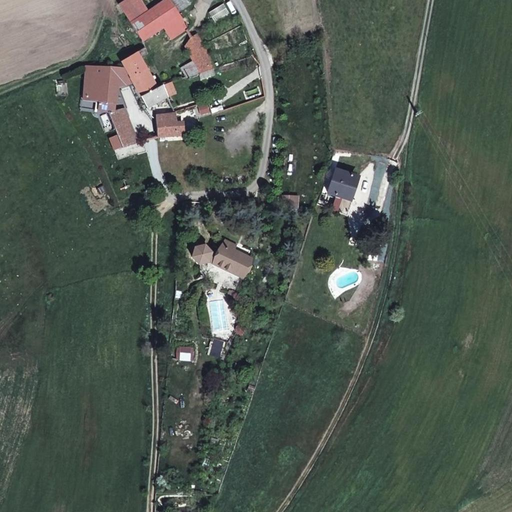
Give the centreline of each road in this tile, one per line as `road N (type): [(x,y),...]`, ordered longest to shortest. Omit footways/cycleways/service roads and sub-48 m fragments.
road 1 (track): [(434,0),(388,279),(360,367),(280,511)]
road 2 (unclassified): [(155,210),(253,191),(264,173),(272,112),(263,52),(237,0)]
road 3 (track): [(150,511),(155,210)]
